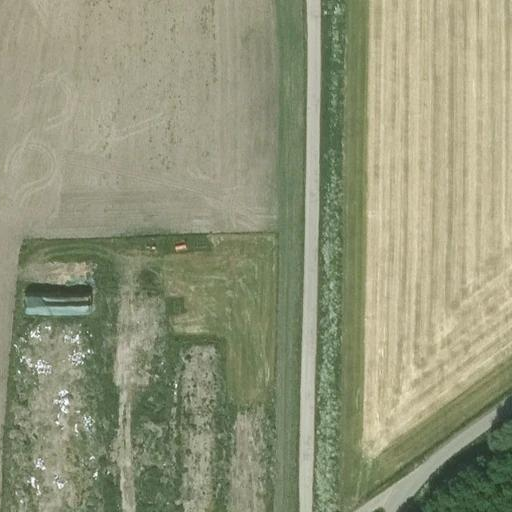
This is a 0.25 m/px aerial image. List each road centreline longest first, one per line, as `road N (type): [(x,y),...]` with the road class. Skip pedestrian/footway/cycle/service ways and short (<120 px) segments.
road 1 (track): [(308,511),(317,0)]
road 2 (unclassified): [(415,479),(511,405)]
